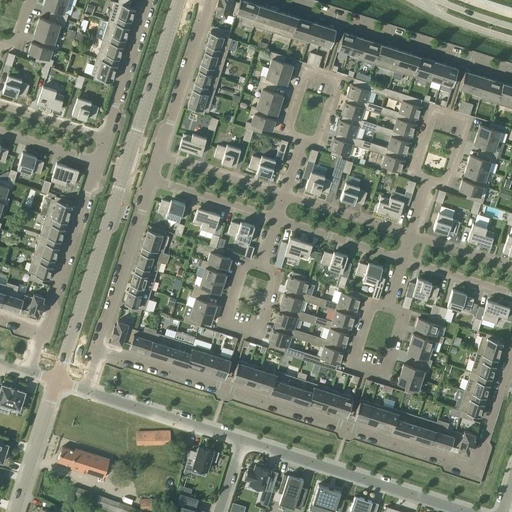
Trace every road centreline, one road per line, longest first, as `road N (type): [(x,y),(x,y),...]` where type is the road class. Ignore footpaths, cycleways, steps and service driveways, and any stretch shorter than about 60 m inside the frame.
road 1 (residential): [(96,348),(476,473),(511,353)]
road 2 (tertiary): [(56,380),(179,0)]
road 3 (residential): [(511,75),(278,0)]
road 4 (residential): [(241,440),(461,511)]
road 5 (residential): [(97,162),(44,333)]
road 6 (residential): [(149,179),(96,348)]
road 7 (residential): [(84,389),(241,440)]
road 8 (residential): [(206,0),(158,154)]
road 9 (residential): [(150,0),(105,138)]
road 10 (tertiary): [(14,511),(56,380)]
road 11 (residential): [(274,220),(402,262)]
road 12 (residential): [(411,236),(283,195)]
road 13 (residential): [(283,195),(158,154)]
road 14 (residential): [(149,179),(274,220)]
